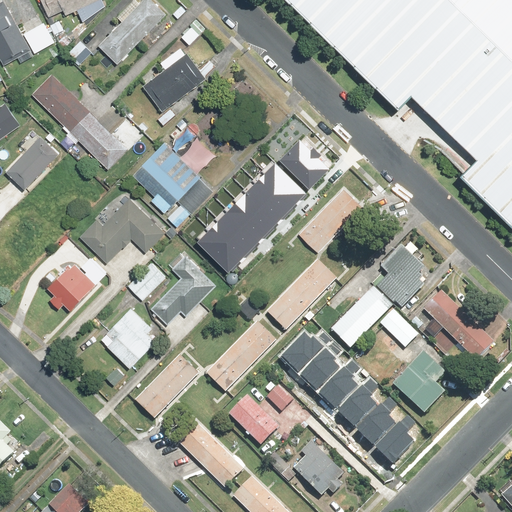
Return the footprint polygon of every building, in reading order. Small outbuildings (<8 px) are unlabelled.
[(13,0),(12,0),(0,6),(0,53),(6,66),(58,39),(48,21),(29,31),(13,0)] [(43,0),(51,18),(94,0),(43,0)] [(166,0),(145,0),(101,43),(121,64),(176,11),(166,0)] [(511,0),(280,0),(392,110),(405,97),(473,163),(469,167),(460,176),(511,226),(511,0)] [(195,19),(188,26),(190,28),(199,36),(206,29),(195,19)] [(199,36),(190,28),(180,38),(189,47),(199,36)] [(80,42),(67,54),(79,67),(92,56),(80,42)] [(189,51),(146,84),(167,111),(211,78),(189,51)] [(57,72),(36,93),(112,170),(134,149),(57,72)] [(0,106),(0,138),(22,124),(7,102),(0,106)] [(8,168),(28,186),(62,150),(42,132),(8,168)] [(303,137),(283,157),(312,185),(331,166),(303,137)] [(201,177),(165,143),(132,176),(155,197),(151,201),(164,214),(167,210),(168,211),(177,202),(181,205),(167,218),(177,228),(191,214),(191,215),(213,192),(199,179),(201,177)] [(277,159),(200,236),(231,267),(309,190),(277,159)] [(351,187),(360,177),(349,167),(337,180),(343,186),(347,182),(351,187)] [(96,220),(80,237),(107,264),(123,248),(124,249),(131,241),(130,240),(131,239),(145,253),(165,233),(129,199),(103,226),(96,220)] [(330,199),(299,231),(322,253),(353,221),(330,199)] [(45,220),(22,207),(0,245),(0,254),(19,266),(45,220)] [(54,229),(47,236),(55,245),(62,238),(54,229)] [(439,276),(407,243),(383,266),(389,272),(333,328),(357,352),(385,324),(408,348),(424,332),(403,311),(439,276)] [(87,251),(46,290),(70,314),(110,275),(87,251)] [(221,284),(190,253),(174,269),(181,277),(150,307),(173,330),(221,284)] [(320,257),(269,310),(288,329),(339,276),(320,257)] [(155,260),(130,284),(145,300),(170,276),(155,260)] [(448,286),(425,308),(479,363),(502,341),(448,286)] [(137,306),(104,337),(134,368),(167,337),(137,306)] [(262,318),(208,373),(228,393),(282,338),(262,318)] [(281,355),(298,372),(330,340),(323,333),(317,339),(313,336),(310,338),(304,332),(281,355)] [(333,341),(301,373),(318,390),(341,367),(335,360),(337,358),(335,355),(341,349),(333,341)] [(430,349),(396,382),(427,413),(449,391),(441,383),(452,371),(430,349)] [(381,367),(365,351),(355,360),(371,376),(381,367)] [(184,352),(137,399),(155,417),(202,369),(184,352)] [(350,359),(318,390),(335,407),(359,384),(352,378),(354,375),(352,373),(358,367),(350,359)] [(124,377),(115,368),(105,378),(114,387),(124,377)] [(368,377),(337,409),(354,426),(377,402),(370,396),(373,394),(370,391),(377,385),(368,377)] [(282,385),(268,398),(283,413),(296,399),(282,385)] [(251,393),(231,413),(268,449),(287,429),(251,393)] [(387,396),(355,427),(372,444),(395,421),(389,415),(391,412),(389,410),(395,404),(387,396)] [(407,415),(375,446),(392,463),(415,440),(409,434),(411,431),(409,429),(415,423),(407,415)] [(40,428),(30,416),(24,422),(34,433),(40,428)] [(4,421),(0,425),(0,471),(20,451),(11,442),(19,435),(4,421)] [(204,421),(182,443),(228,490),(250,468),(204,421)] [(281,447),(269,460),(292,483),(301,474),(324,497),(350,472),(313,435),(291,457),(281,447)] [(292,511),(256,476),(236,495),(253,511),(292,511)] [(70,482),(40,511),(82,511),(91,503),(70,482)] [(511,482),(502,492),(511,502),(511,482)]
